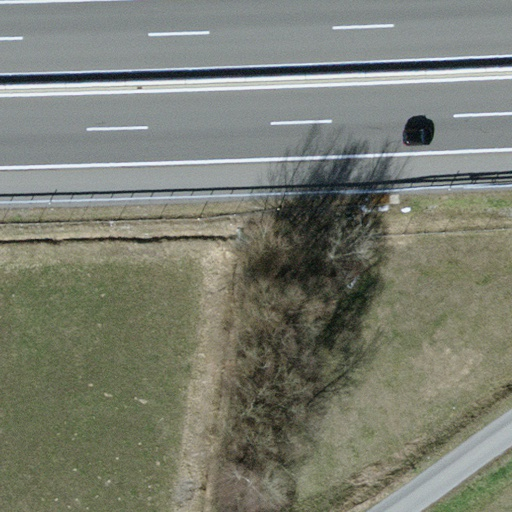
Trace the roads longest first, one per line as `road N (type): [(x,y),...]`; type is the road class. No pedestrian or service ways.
road 1 (motorway): [(0,133),(511,113)]
road 2 (motorway): [(511,18),(0,36)]
